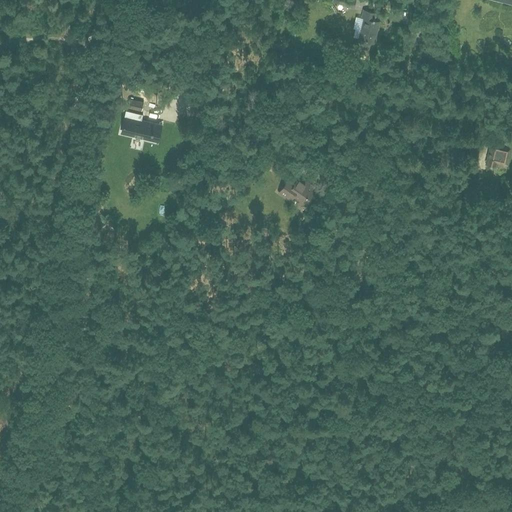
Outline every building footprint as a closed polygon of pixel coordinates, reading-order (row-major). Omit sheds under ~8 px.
[(373,49),(380,22),(375,21),(377,13),(364,10),(362,19),(365,19),(358,45),(373,49)] [(128,108),(142,111),(144,102),(130,99),(128,108)] [(155,122),(141,119),(143,112),(127,109),(125,116),(124,115),(120,132),(134,135),(134,136),(142,138),(142,137),(151,139),(155,122)] [(491,122),(487,135),(497,138),(501,125),(491,122)] [(207,137),(210,126),(203,125),(201,136),(207,137)] [(496,167),(498,162),(508,165),(511,150),(511,144),(494,140),(487,164),(496,167)] [(267,154),(261,165),(280,176),(286,165),(267,154)] [(297,181),(290,176),(279,192),(290,200),(293,196),(305,205),(317,189),(299,177),(297,181)]
